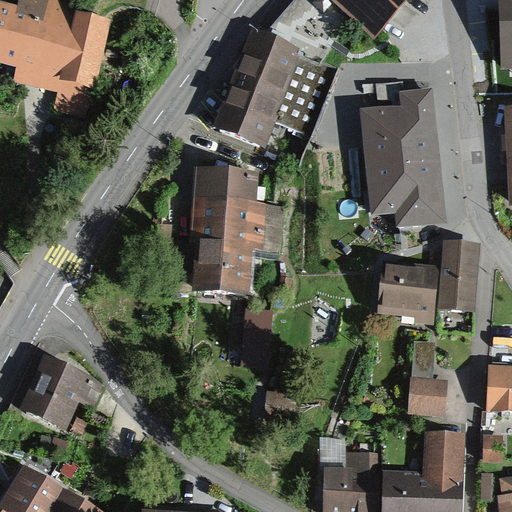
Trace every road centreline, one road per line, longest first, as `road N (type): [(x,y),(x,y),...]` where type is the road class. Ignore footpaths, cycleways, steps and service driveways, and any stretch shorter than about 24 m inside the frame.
road 1 (tertiary): [(244,0),(88,207),(37,298)]
road 2 (residential): [(279,511),(198,464),(116,384),(84,335),(37,298)]
road 3 (residential): [(492,241),(471,511)]
road 4 (residential): [(454,0),(479,224)]
